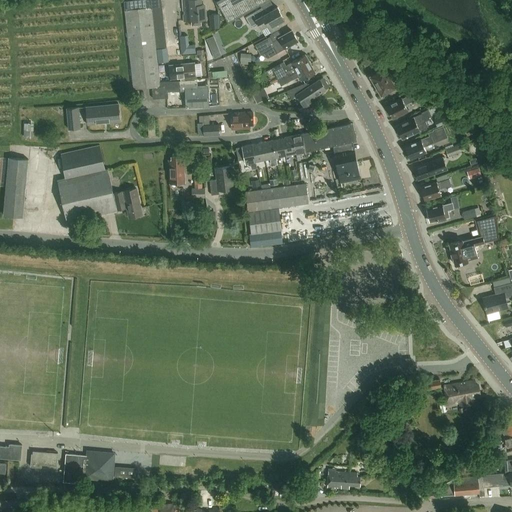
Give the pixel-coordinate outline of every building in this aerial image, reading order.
[(161,0),(150,0),(151,8),(152,8),(153,8),(154,8),(162,7),(161,0)] [(201,25),(201,20),(206,20),(205,6),(202,7),(201,0),(182,0),(184,22),(192,21),(192,26),(201,25)] [(269,0),(219,0),(217,2),(229,23),(269,0)] [(285,20),(278,7),(265,14),(262,8),(245,17),(251,27),(258,23),(261,29),(268,25),(272,32),(279,28),(277,25),(285,20)] [(151,8),(125,11),(133,90),(152,88),(158,87),(160,87),(160,82),(158,63),(156,49),(156,47),(156,42),(155,36),(155,30),(154,25),(154,19),(153,14),(152,8),(151,8)] [(217,14),(209,14),(209,28),(218,28),(217,14)] [(298,41),(292,31),(280,37),(280,38),(274,41),(271,36),(256,44),(261,53),(274,46),(277,52),(285,48),(298,41)] [(187,36),(179,37),(181,56),(189,55),(188,46),(187,36)] [(213,36),(206,39),(211,49),(218,46),(213,36)] [(167,48),(156,49),(158,63),(168,62),(167,48)] [(251,54),(241,53),(240,61),(251,62),(251,54)] [(279,81),(311,64),(305,55),(291,62),(292,63),(286,66),(284,62),(272,69),(279,81)] [(181,80),(196,79),(195,63),(169,66),(170,79),(181,78),(181,80)] [(311,64),(279,81),(281,86),(299,76),(302,81),(316,73),(311,64)] [(376,86),(392,76),(389,72),(388,73),(384,66),(370,75),(376,86)] [(382,96),(396,88),(393,82),(395,81),(392,76),(376,86),(382,96)] [(328,87),(322,78),(309,87),(307,83),(287,91),(292,99),(297,95),(305,107),(313,102),(311,99),(328,87)] [(185,91),(186,107),(209,106),(208,88),(197,89),(197,83),(185,84),(185,81),(164,82),(164,87),(165,91),(180,90),(181,91),(185,91)] [(414,100),(419,98),(414,88),(409,90),(411,94),(402,99),(402,98),(387,106),(393,118),(408,111),(405,105),(414,100)] [(253,93),(252,94),(257,103),(263,100),(258,91),(254,93),(253,93)] [(120,122),(118,103),(86,106),(88,125),(120,122)] [(69,129),(80,128),(78,107),(67,108),(69,129)] [(414,118),(397,126),(402,138),(420,130),(428,127),(426,121),(431,119),(427,110),(422,112),(422,113),(414,117),(414,118)] [(232,129),(250,128),(250,125),(254,125),(253,112),(231,113),(232,129)] [(433,119),(437,127),(452,119),(449,112),(433,119)] [(24,123),(24,137),(33,137),(34,123),(24,123)] [(302,134),(306,152),(357,141),(353,123),(302,134)] [(204,136),(220,135),(219,124),(203,125),(204,136)] [(443,126),(437,129),(429,132),(431,136),(421,140),(421,139),(405,146),(411,159),(426,152),(424,147),(441,140),(448,137),(443,126)] [(300,153),(306,152),(302,134),(292,136),(296,154),(297,161),(301,160),(300,156),(300,153)] [(286,156),(296,154),(292,136),(282,138),(286,156)] [(281,157),(286,156),(282,138),(272,140),(276,158),(277,164),(282,163),(281,157)] [(277,164),(276,158),(272,140),(262,142),(266,160),(270,159),(271,165),(277,164)] [(256,162),(266,160),(262,142),(252,144),(256,162)] [(255,162),(256,162),(252,144),(242,146),(242,147),(236,148),(239,160),(245,159),(246,164),(250,163),(251,170),(257,169),(255,162)] [(448,153),(450,157),(464,151),(461,144),(447,149),(448,153)] [(66,177),(58,179),(67,222),(117,211),(117,209),(127,207),(129,218),(143,215),(138,195),(138,196),(136,188),(114,193),(108,169),(106,170),(100,146),(61,154),(66,177)] [(354,152),(336,155),(341,183),(360,179),(354,152)] [(185,183),(184,159),(181,160),(181,156),(172,157),(172,160),(169,160),(170,183),(185,183)] [(23,217),(28,159),(9,157),(4,215),(23,217)] [(432,168),(445,163),(443,157),(414,168),(418,180),(434,174),(432,168)] [(219,191),(234,189),(231,166),(215,168),(217,180),(209,181),(211,195),(219,194),(219,191)] [(449,178),(448,174),(436,178),(437,182),(430,184),(430,185),(421,187),(425,200),(432,197),(433,198),(441,195),(439,189),(451,185),(449,178)] [(191,189),(191,198),(204,198),(204,189),(201,189),(201,177),(194,177),(194,189),(191,189)] [(251,247),(283,243),(281,230),(282,230),(279,208),(308,203),(306,183),(246,192),(249,211),(248,211),(252,234),(249,235),(251,247)] [(451,197),(453,203),(450,203),(427,209),(430,222),(438,220),(438,221),(446,219),(444,211),(462,207),(461,201),(458,202),(457,196),(451,197)] [(462,211),(464,219),(477,216),(477,215),(481,214),(479,207),(475,208),(474,207),(462,211)] [(496,214),(479,218),(483,236),(463,241),(463,240),(449,244),(455,264),(468,261),(468,260),(478,257),(475,245),(499,238),(496,214)] [(487,313),(508,308),(506,298),(511,296),(511,282),(494,287),(496,294),(483,298),(487,313)] [(331,325),(333,303),(329,302),(328,308),(324,308),(323,324),(331,325)] [(329,364),(329,341),(320,342),(321,364),(329,364)] [(319,377),(313,426),(324,427),(330,379),(319,377)] [(440,380),(425,382),(427,389),(441,387),(440,380)] [(480,394),(478,385),(475,385),(475,381),(445,385),(448,403),(460,401),(461,404),(474,403),(473,398),(477,398),(477,395),(480,394)] [(511,435),(511,424),(502,427),(500,428),(499,424),(490,426),(493,440),(500,439),(499,434),(504,432),(505,437),(511,435)] [(0,457),(21,459),(22,445),(10,444),(10,447),(0,445),(0,457)] [(496,455),(506,453),(505,450),(504,447),(501,448),(500,444),(494,446),(496,455)] [(65,453),(64,482),(79,482),(79,475),(87,475),(86,476),(112,477),(113,451),(88,450),(87,454),(65,453)] [(32,454),(31,466),(42,467),(42,464),(57,466),(58,453),(33,451),(33,454),(32,454)] [(506,453),(496,455),(492,458),(493,464),(499,464),(499,463),(503,463),(503,459),(507,459),(506,456),(506,453)] [(349,485),(360,486),(361,476),(357,476),(358,473),(336,471),(336,469),(329,469),(328,487),(349,488),(349,485)] [(478,475),(477,469),(466,473),(467,476),(454,478),(438,486),(437,486),(428,491),(423,491),(423,497),(442,496),(442,494),(455,494),(479,492),(479,496),(480,496),(478,475)] [(510,486),(511,485),(511,471),(506,472),(478,475),(480,496),(479,487),(510,485),(510,486)] [(295,485),(295,495),(309,495),(309,485),(295,485)]
